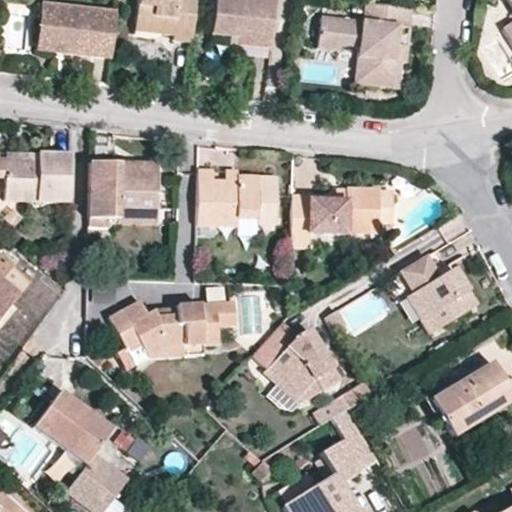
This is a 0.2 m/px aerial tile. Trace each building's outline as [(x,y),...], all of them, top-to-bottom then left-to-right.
[(190,45),(195,0),(136,0),(134,22),(154,25),(152,35),(172,37),(171,43),(190,45)] [(269,50),(274,0),(215,0),(211,35),(236,38),(236,46),(269,50)] [(511,0),(505,0),(511,11),(511,23),(501,31),(511,49),(511,0)] [(110,61),(115,12),(39,3),(35,40),(65,44),(63,56),(110,61)] [(394,46),(397,27),(408,29),(410,10),(363,5),(361,23),(319,18),(315,50),(334,53),(340,48),(355,49),(353,60),(365,62),(362,88),(396,92),(399,65),(403,66),(405,48),(394,46)] [(152,35),(154,25),(134,22),(133,33),(152,35)] [(63,56),(65,44),(35,40),(34,52),(63,56)] [(362,88),(365,62),(353,60),(350,86),(362,88)] [(0,181),(3,182),(3,203),(68,205),(69,157),(4,154),(4,160),(0,159),(0,181)] [(133,166),(132,176),(120,176),(120,165),(88,164),(87,220),(109,221),(116,221),(116,215),(155,216),(157,167),(133,166)] [(133,166),(120,165),(120,176),(132,176),(133,166)] [(212,172),(196,171),(195,228),(236,229),(236,221),(257,222),(257,226),(275,226),(276,179),(237,178),(237,183),(224,182),(212,182),(212,172)] [(224,172),(224,182),(237,183),(237,178),(237,173),(224,172)] [(336,190),(336,198),(345,199),(345,191),(336,190)] [(291,197),(290,250),(308,250),(308,237),(330,238),(345,238),(345,235),(377,236),(377,226),(378,201),(378,191),(345,191),(345,199),(336,198),(291,197)] [(378,201),(377,226),(391,226),(391,201),(378,201)] [(155,216),(116,215),(116,221),(116,227),(155,228),(155,216)] [(109,230),(109,221),(87,220),(87,230),(109,230)] [(329,250),(330,238),(308,237),(308,250),(329,250)] [(453,272),(439,281),(425,259),(399,275),(412,296),(405,301),(428,339),(476,310),(453,272)] [(27,286),(0,264),(0,328),(15,310),(11,306),(27,286)] [(175,309),(175,317),(154,318),(154,311),(145,316),(138,302),(107,319),(123,350),(114,355),(116,359),(139,346),(146,359),(164,352),(202,349),(217,348),(216,331),(235,329),(233,303),(174,307),(175,309)] [(154,311),(154,318),(175,317),(175,309),(154,311)] [(344,327),(336,313),(324,321),(331,335),(344,327)] [(480,319),(484,326),(489,323),(485,316),(480,319)] [(274,387),(279,383),(289,394),(318,395),(337,384),(308,331),(297,338),(281,323),(249,357),(263,370),(261,374),(274,387)] [(436,355),(445,351),(440,343),(432,348),(436,355)] [(146,359),(139,346),(116,359),(124,373),(135,368),(134,367),(147,360),(146,359)] [(202,357),(202,349),(164,352),(146,359),(147,360),(202,357)] [(429,402),(452,439),(511,402),(511,398),(491,364),(429,402)] [(319,428),(367,400),(359,386),(311,415),(319,428)] [(32,430),(84,468),(94,456),(111,432),(58,394),(32,430)] [(353,434),(339,443),(358,475),(373,466),(353,434)] [(319,455),(332,477),(282,508),(284,511),(355,511),(340,486),(358,475),(339,443),(319,455)] [(103,511),(127,480),(94,456),(84,468),(63,495),(85,511),(103,511)] [(20,511),(0,493),(0,511),(20,511)]
